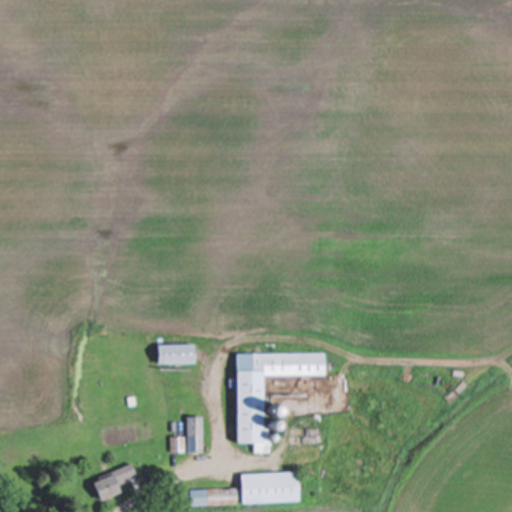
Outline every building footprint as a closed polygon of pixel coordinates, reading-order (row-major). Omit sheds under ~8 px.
[(153,364),(190,364),(190,345),(153,345),(153,364)] [(321,353),(230,353),(230,444),(251,444),(251,453),(267,453),(267,406),(259,406),(259,376),(321,376),(321,353)] [(200,418),(183,418),(183,453),(200,453),(200,418)] [(137,482),(129,463),(85,482),(93,500),(137,482)] [(237,475),(238,505),(296,503),(294,473),(237,475)] [(186,490),(186,507),(234,507),(234,490),(186,490)]
